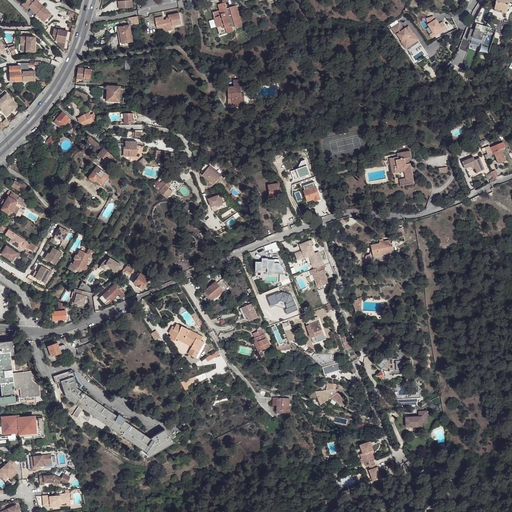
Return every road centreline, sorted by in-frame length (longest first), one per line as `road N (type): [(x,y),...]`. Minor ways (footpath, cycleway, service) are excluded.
road 1 (unclassified): [(0,328),(72,327),(319,222)]
road 2 (residential): [(319,222),(340,275),(339,305),(361,350),(357,374),(397,456)]
road 3 (unclassified): [(319,222),(373,210),(421,217),(511,176)]
road 4 (secondary): [(0,153),(55,94),(94,0)]
road 5 (unknown): [(73,62),(176,48),(224,98)]
road 6 (secondary): [(87,0),(50,90),(0,145)]
